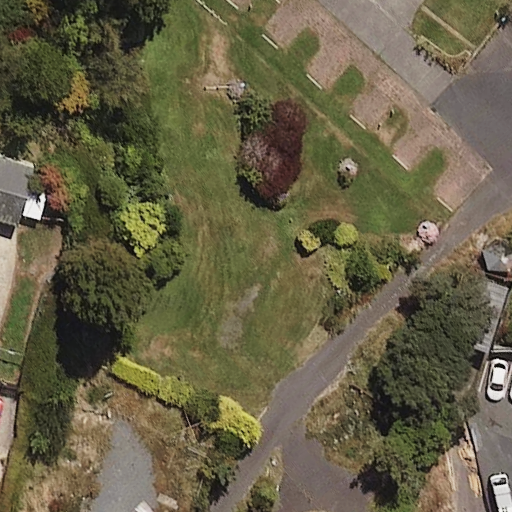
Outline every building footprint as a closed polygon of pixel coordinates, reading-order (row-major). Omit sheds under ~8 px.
[(0,217),(17,222),(20,211),(41,216),(50,184),(29,179),(34,161),(0,151),(0,217)] [(398,409),(358,379),(318,432),(359,462),(398,409)] [(121,396),(77,384),(69,412),(113,424),(121,396)] [(107,449),(61,437),(54,464),(100,476),(107,449)] [(89,511),(92,502),(49,490),(42,511),(89,511)]
